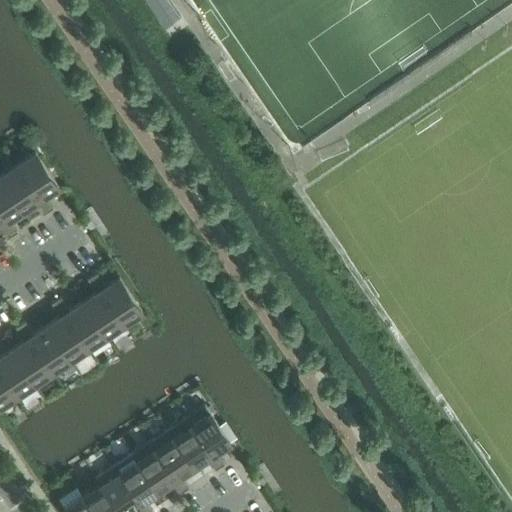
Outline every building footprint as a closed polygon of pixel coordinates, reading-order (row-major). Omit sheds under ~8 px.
[(30,154),(17,163),(40,196),(44,193),(58,184),(35,150),(30,154)] [(17,163),(0,173),(0,176),(22,208),(35,200),(40,196),(17,163)] [(0,176),(0,215),(4,220),(9,217),(22,208),(0,176)] [(40,196),(35,200),(39,206),(49,200),(44,193),(40,196)] [(49,200),(39,206),(43,213),(53,206),(49,200)] [(4,220),(0,222),(0,225),(3,230),(13,224),(9,217),(4,220)] [(13,224),(3,230),(8,237),(17,230),(13,224)] [(96,271),(87,278),(91,284),(101,278),(96,271)] [(105,284),(100,287),(123,321),(142,308),(119,275),(105,284)] [(101,278),(91,284),(96,290),(100,287),(105,284),(101,278)] [(96,290),(82,299),(105,333),(123,321),(100,287),(96,290)] [(61,295),(51,302),(55,308),(65,302),(61,295)] [(69,308),(64,311),(87,345),(105,333),(82,299),(69,308)] [(65,302),(55,308),(60,314),(64,311),(69,308),(65,302)] [(60,314),(47,323),(69,357),(87,345),(64,311),(60,314)] [(25,319),(15,326),(19,332),(29,326),(25,319)] [(33,332),(29,335),(51,369),(69,357),(47,323),(33,332)] [(29,326),(19,332),(24,338),(29,335),(33,332),(29,326)] [(24,338),(11,347),(33,381),(51,369),(29,335),(24,338)] [(0,354),(0,370),(15,393),(33,381),(11,347),(0,354)] [(0,403),(15,393),(0,370),(0,403)] [(204,402),(186,414),(211,452),(216,449),(230,440),(204,402)] [(186,414),(168,426),(193,464),(206,455),(211,452),(186,414)] [(168,426),(150,438),(175,476),(180,473),(193,464),(168,426)] [(150,438),(132,450),(157,488),(170,479),(175,476),(150,438)] [(211,452),(206,455),(211,462),(220,456),(216,449),(211,452)] [(115,462),(114,462),(139,500),(144,497),(157,488),(132,450),(131,451),(115,462)] [(220,456),(211,462),(215,468),(224,462),(220,456)] [(114,462),(96,475),(121,511),(135,504),(139,500),(114,462)] [(175,476),(170,479),(175,486),(184,480),(180,473),(175,476)] [(100,483),(83,495),(95,511),(121,511),(96,475),(95,475),(100,483)] [(184,480),(175,486),(179,492),(189,486),(184,480)] [(95,511),(83,495),(65,507),(67,511),(95,511)] [(139,500),(135,504),(139,510),(148,504),(144,497),(139,500)]
